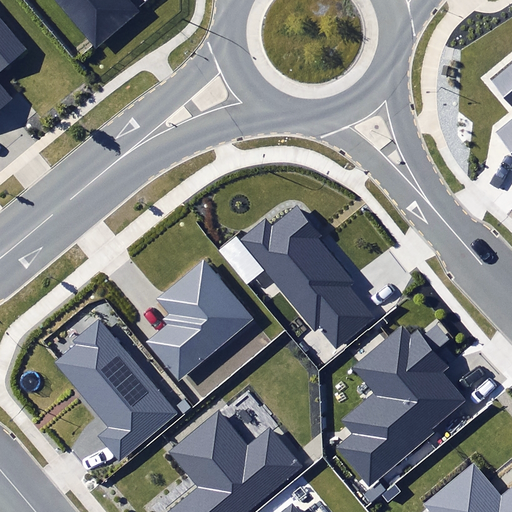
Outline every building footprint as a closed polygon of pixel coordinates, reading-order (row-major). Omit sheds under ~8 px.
[(56,0),(96,47),(139,11),(130,0),(56,0)] [(0,109),(13,99),(0,83),(0,71),(26,49),(0,18),(0,109)] [(511,118),(496,132),(511,151),(511,64),(493,80),(511,103),(511,118)] [(319,327),(337,347),(374,316),(348,285),(353,280),(319,239),(324,236),(297,205),(272,226),(265,218),(239,240),(315,330),(319,327)] [(148,342),(179,380),(253,318),(204,261),(158,300),(170,315),(163,321),(167,325),(148,342)] [(98,435),(120,461),(177,414),(98,320),(73,340),(76,344),(54,362),(108,427),(98,435)] [(335,447),(368,487),(435,432),(432,429),(466,401),(442,372),(449,367),(418,330),(411,336),(403,326),(354,367),(375,393),(340,421),(350,434),(335,447)] [(168,511),(246,511),(302,466),(270,428),(246,447),(217,413),(169,453),(198,488),(168,511)] [(511,511),(511,486),(502,494),(474,462),(424,504),(429,511),(511,511)] [(371,502),(386,490),(379,482),(365,495),(371,502)] [(382,495),(388,502),(401,491),(395,485),(382,495)]
